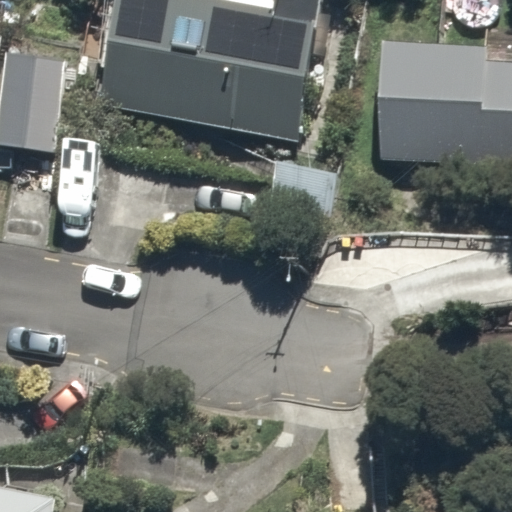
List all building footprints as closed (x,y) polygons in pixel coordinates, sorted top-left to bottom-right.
[(131,0),(109,115),(307,153),(328,45),(336,0),(131,0)] [(0,138),(66,154),(87,57),(0,37),(0,138)] [(511,52),(393,45),(385,165),(511,174),(511,52)] [(336,170),(274,164),(268,219),(330,226),(336,170)] [(60,511),(64,485),(0,476),(0,511),(60,511)]
